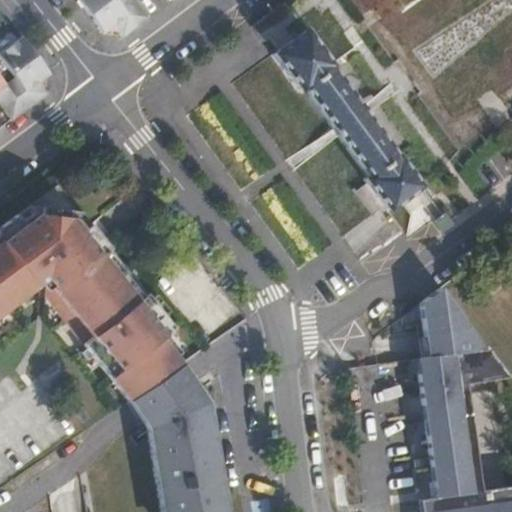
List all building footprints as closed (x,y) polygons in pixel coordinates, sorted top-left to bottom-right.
[(113,25),(122,36),(135,27),(114,0),(77,0),(102,33),(113,25)] [(114,0),(135,27),(148,17),(135,0),(114,0)] [(304,32),(274,55),(299,88),(302,86),(368,176),(364,179),(387,210),(417,186),(395,156),(393,157),(327,67),(329,66),(304,32)] [(48,73),(20,37),(0,52),(0,59),(14,79),(33,103),(46,93),(37,82),(48,73)] [(14,79),(5,86),(23,111),(33,103),(14,79)] [(0,106),(11,120),(23,111),(5,86),(0,80),(0,106)] [(27,206),(15,215),(19,222),(30,215),(39,215),(40,208),(27,206)] [(44,297),(127,400),(177,366),(179,364),(159,339),(173,328),(102,241),(97,246),(83,229),(83,230),(75,220),(66,219),(67,211),(40,208),(39,215),(30,215),(19,222),(15,215),(0,226),(0,312),(45,279),(49,284),(45,286),(44,297)] [(97,246),(102,241),(79,213),(67,211),(66,219),(75,220),(83,230),(83,229),(97,246)] [(427,511),(511,511),(511,496),(504,498),(502,487),(479,490),(471,491),(456,385),(463,384),(484,381),(483,376),(503,373),(438,289),(418,304),(423,337),(426,357),(420,358),(422,373),(426,405),(428,420),(423,421),(434,498),(434,502),(426,503),(427,511)] [(423,337),(417,338),(420,358),(426,357),(423,337)] [(205,402),(179,364),(177,366),(201,402),(205,402)] [(177,366),(127,400),(145,427),(159,511),(223,511),(223,505),(220,506),(219,482),(205,402),(201,402),(177,366)] [(503,373),(483,376),(484,381),(507,378),(503,373)] [(463,384),(456,385),(471,491),(479,490),(463,384)] [(511,485),(502,487),(504,498),(511,496),(511,485)] [(434,502),(434,498),(418,500),(419,511),(427,511),(426,503),(434,502)]
